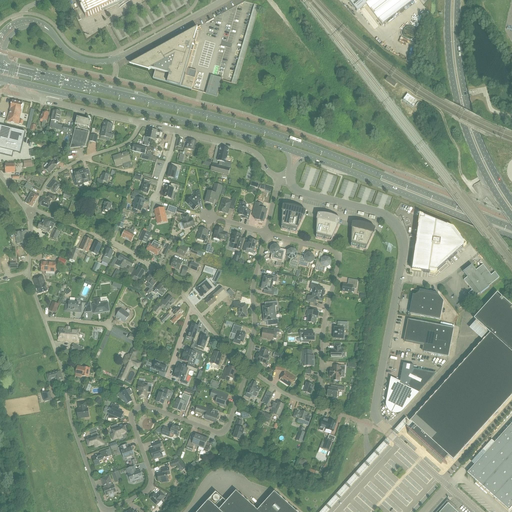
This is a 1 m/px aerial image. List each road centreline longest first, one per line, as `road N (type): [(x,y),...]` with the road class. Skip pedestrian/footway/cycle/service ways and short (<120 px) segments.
road 1 (primary): [(511,227),(244,124),(0,65)]
road 2 (residential): [(103,509),(151,484),(134,409),(147,406),(223,432),(247,366)]
road 3 (primary): [(15,81),(286,148)]
road 4 (unclassified): [(448,485),(374,415),(398,277)]
road 5 (primary): [(448,0),(460,113),(479,164),(511,216)]
road 6 (residential): [(315,405),(337,251),(266,232)]
road 7 (unclassified): [(0,43),(10,29),(32,23),(69,53),(103,62),(193,16)]
road 8 (primary): [(308,156),(511,235)]
road 9 (primary): [(511,200),(465,100),(457,0)]
road 10 (residential): [(103,509),(43,319)]
road 11 (residential): [(193,309),(127,250),(32,212)]
road 12 (unclassified): [(398,277),(404,244),(392,219),(304,193),(288,176)]
road 13 (residential): [(32,212),(54,175),(122,145),(140,122)]
road 14 (residential): [(247,366),(250,291),(266,232)]
